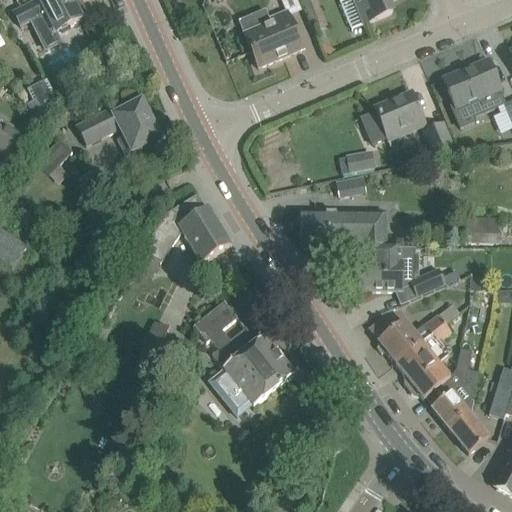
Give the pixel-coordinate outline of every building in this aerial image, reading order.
[(69,0),(43,0),(13,16),(20,29),(32,23),(47,52),(62,45),(57,35),(81,23),(69,0)] [(327,27),(315,0),(306,0),(300,3),(313,33),(327,27)] [(350,0),(362,28),(392,15),(388,4),(396,0),(350,0)] [(274,25),(244,38),(258,71),(303,52),(295,34),(287,14),(272,21),(274,25)] [(487,64),(444,82),(451,100),(455,108),(449,110),(459,132),(476,125),(474,121),(498,110),(493,99),(501,95),(495,82),(487,64)] [(46,82),(28,91),(33,103),(39,117),(55,100),(46,82)] [(376,115),(361,121),(372,147),(387,141),(388,142),(424,127),(419,114),(411,96),(375,111),(376,115)] [(125,158),(143,149),(160,140),(141,103),(113,117),(110,112),(93,122),(76,130),(87,150),(120,132),(123,138),(117,142),(125,158)] [(511,103),(503,107),(511,127),(511,103)] [(35,114),(19,139),(26,143),(42,119),(35,114)] [(0,129),(0,153),(2,155),(14,138),(18,132),(6,125),(2,131),(0,129)] [(436,162),(442,159),(454,154),(443,126),(424,134),(436,162)] [(59,142),(36,166),(58,187),(68,176),(60,169),(73,156),(59,142)] [(372,153),(346,158),(349,178),(376,173),(372,153)] [(454,154),(442,159),(448,173),(460,167),(454,154)] [(340,201),(366,195),(363,179),(337,184),(340,201)] [(201,266),(215,258),(232,248),(208,210),(205,212),(197,198),(165,218),(142,254),(160,266),(182,234),(201,266)] [(385,215),(321,215),(301,215),(301,251),(362,251),(385,250),(385,215)] [(499,245),(499,221),(461,219),(459,243),(499,245)] [(0,262),(12,271),(27,249),(0,230),(0,262)] [(360,294),(380,294),(402,294),(402,264),(401,264),(401,250),(385,250),(362,251),(362,264),(360,264),(360,294)] [(439,272),(410,285),(416,300),(445,287),(439,272)] [(237,420),(252,408),(253,410),(294,379),(263,339),(256,345),(245,331),(230,343),(222,333),(237,321),(224,305),(208,317),(194,329),(207,345),(210,343),(218,353),(212,358),(224,373),(209,385),(237,420)] [(395,366),(445,327),(460,315),(452,306),(415,336),(405,323),(395,330),(386,319),(369,333),(395,366)] [(446,385),(456,372),(454,371),(447,377),(440,367),(450,359),(440,346),(452,336),(445,327),(395,366),(423,402),(430,397),(446,385)] [(145,341),(137,358),(168,374),(176,357),(145,341)] [(467,379),(471,355),(461,352),(456,372),(446,385),(430,397),(437,406),(431,411),(446,430),(467,413),(469,414),(472,411),(475,394),(465,382),(467,379)] [(511,387),(508,386),(509,375),(501,373),(489,417),(504,421),(505,418),(506,418),(511,397),(511,387)] [(468,457),(484,445),(489,440),(471,418),(475,415),(472,411),(469,414),(467,413),(446,430),(468,457)] [(511,454),(511,457),(494,490),(511,499),(511,441),(506,451),(511,454)]
